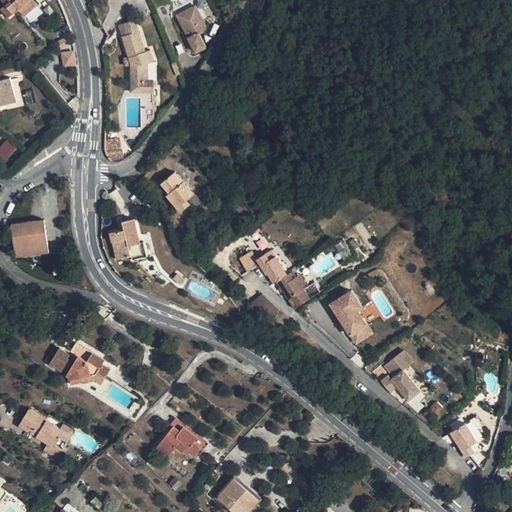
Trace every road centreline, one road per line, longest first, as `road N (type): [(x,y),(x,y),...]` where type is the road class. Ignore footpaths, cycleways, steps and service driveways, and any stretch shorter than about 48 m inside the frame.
road 1 (secondary): [(120,294),(253,351),(446,511)]
road 2 (residential): [(473,495),(467,472),(441,443),(250,275)]
road 3 (residential): [(243,0),(196,87),(150,146),(122,168),(84,169)]
road 4 (secondary): [(74,0),(92,76),(84,169)]
road 5 (residential): [(0,251),(21,277),(95,297),(120,294)]
road 6 (secondary): [(84,169),(89,247),(120,294)]
road 7 (unknown): [(95,297),(147,344),(153,360),(138,377),(121,378)]
